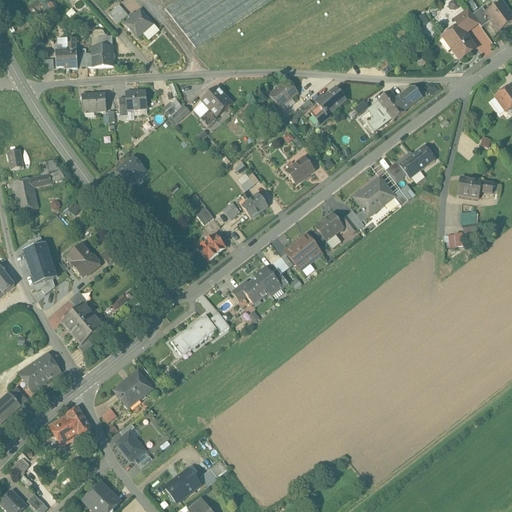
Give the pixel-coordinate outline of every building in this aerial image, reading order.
[(179,0),(165,9),(196,49),(271,0),(179,0)] [(456,3),(452,3),(450,5),(449,8),(451,11),(455,11),(457,9),(457,6),(456,3)] [(511,23),(511,17),(502,4),(497,7),(486,15),(490,22),(499,33),(511,23)] [(485,12),(484,13),(486,15),(497,7),(495,5),(485,12)] [(123,11),(119,6),(108,15),(112,20),(123,11)] [(485,12),(482,9),(472,16),(479,24),(478,25),(481,29),(490,22),(486,15),(484,13),(485,12)] [(140,11),(124,25),(138,40),(154,26),(140,11)] [(468,11),(454,21),(459,27),(465,34),(478,25),(479,24),(472,16),(468,11)] [(459,27),(443,38),(460,61),(476,49),(465,34),(459,27)] [(99,39),(99,47),(106,46),(106,49),(112,49),(112,38),(99,39)] [(76,40),(67,40),(68,52),(76,52),(76,40)] [(106,46),(99,47),(99,49),(93,49),(93,58),(93,69),(113,68),(112,49),(106,49),(106,46)] [(68,52),(56,53),(56,69),(64,69),(64,71),(77,70),(77,52),(76,52),(68,52)] [(298,95),(287,81),(269,97),(280,110),(298,95)] [(511,88),(510,86),(495,97),(506,113),(511,108),(511,88)] [(216,89),(202,102),(210,112),(201,120),(207,127),(215,121),(232,106),(216,89)] [(336,90),(324,100),(322,98),(316,103),(320,108),(320,107),(328,117),(346,101),(336,90)] [(391,93),(378,102),(393,122),(406,113),(404,111),(421,99),(414,90),(411,90),(397,101),(391,93)] [(146,93),(126,94),(126,99),(127,111),(147,110),(146,93)] [(105,96),(82,97),(84,115),(106,113),(105,96)] [(126,99),(119,100),(120,118),(128,117),(127,111),(126,99)] [(314,106),(310,100),(300,109),(304,114),(314,106)] [(364,103),(354,111),(358,116),(369,108),(364,103)] [(263,116),(254,105),(238,119),(247,130),(263,116)] [(328,117),(320,107),(320,108),(311,115),(321,127),(330,119),(328,117)] [(186,109),(178,116),(178,115),(171,121),(175,126),(189,113),(186,109)] [(348,115),(339,121),(346,131),(352,126),(349,121),(352,119),(348,115)] [(482,138),(480,144),(487,147),(489,140),(482,138)] [(304,149),(297,139),(292,143),(299,152),(304,149)] [(424,147),(399,167),(410,181),(435,161),(424,147)] [(20,152),(7,154),(11,172),(23,169),(20,152)] [(49,176),(51,186),(66,177),(52,159),(41,161),(44,177),(49,176)] [(133,159),(117,173),(129,186),(134,181),(136,183),(141,178),(140,176),(145,172),(133,159)] [(303,160),(286,173),(297,186),(314,173),(303,160)] [(239,174),(246,169),(242,163),(234,169),(239,174)] [(259,183),(252,174),(247,177),(254,187),(259,183)] [(44,177),(32,180),(34,189),(51,186),(49,176),(44,177)] [(254,187),(247,177),(245,179),(247,182),(241,187),(246,193),(255,187),(254,187)] [(482,183),(461,179),(458,197),(479,200),(480,193),(482,183)] [(32,180),(13,184),(15,193),(34,189),(32,180)] [(380,180),(354,200),(363,212),(368,218),(369,219),(394,199),(393,197),(380,180)] [(493,185),(482,183),(480,193),(492,195),(493,185)] [(34,189),(15,193),(19,214),(38,210),(34,189)] [(408,202),(400,191),(393,197),(394,199),(401,208),(408,202)] [(268,208),(258,195),(248,202),(241,208),(251,221),(268,208)] [(243,196),(236,201),(241,208),(248,202),(243,196)] [(232,204),(223,211),(231,221),(240,214),(232,204)] [(213,220),(205,209),(196,216),(204,227),(213,220)] [(363,212),(356,217),(361,223),(368,218),(363,212)] [(459,214),(459,221),(472,221),(472,213),(459,214)] [(356,217),(355,215),(348,220),(358,232),(364,227),(361,223),(356,217)] [(332,216),(316,229),(326,243),(343,230),(332,216)] [(348,220),(347,218),(341,222),(352,236),(358,232),(348,220)] [(482,225),(462,227),(463,235),(483,232),(482,225)] [(447,235),(448,249),(460,249),(459,235),(447,235)] [(224,250),(215,237),(198,250),(208,263),(224,250)] [(28,243),(31,250),(43,246),(41,239),(28,243)] [(300,243),(293,248),(290,248),(286,251),(285,254),(286,255),(294,265),(299,272),(321,255),(308,239),(302,243),(300,243)] [(43,246),(31,250),(23,253),(35,287),(53,281),(54,281),(52,274),(55,273),(48,252),(45,253),(43,246)] [(99,268),(82,247),(73,254),(79,260),(72,266),(83,279),(93,271),(95,271),(99,268)] [(112,248),(101,257),(110,267),(120,259),(112,248)] [(294,265),(286,255),(281,259),(289,269),(294,265)] [(15,287),(0,268),(0,291),(3,295),(4,296),(15,287)] [(274,279),(266,269),(255,277),(257,279),(258,279),(269,294),(271,297),(281,290),(281,289),(274,279)] [(288,285),(280,275),(274,279),(281,289),(281,290),(281,291),(288,285)] [(269,294),(258,279),(257,279),(247,288),(244,284),(239,288),(246,297),(251,304),(258,299),(259,301),(269,294)] [(239,288),(232,294),(239,303),(246,297),(239,288)] [(87,304),(78,293),(69,301),(77,311),(84,306),(87,304)] [(77,311),(62,324),(72,335),(93,317),(84,306),(77,311)] [(173,341),(183,355),(218,330),(208,316),(173,341)] [(93,317),(72,335),(81,346),(81,347),(88,341),(103,329),(93,317)] [(88,341),(81,347),(81,346),(78,349),(86,359),(96,350),(88,341)] [(48,355),(35,364),(48,383),(62,374),(48,355)] [(35,364),(18,375),(32,395),(48,383),(35,364)] [(138,374),(115,392),(128,409),(151,391),(138,374)] [(11,395),(0,403),(0,423),(2,426),(22,409),(11,395)] [(101,416),(108,424),(116,417),(110,409),(101,416)] [(91,431),(78,410),(67,416),(80,437),(80,438),(91,431)] [(67,417),(49,428),(62,448),(80,437),(67,417)] [(130,433),(124,438),(116,444),(131,463),(134,461),(138,466),(149,457),(144,452),(145,452),(130,433)] [(22,469),(15,477),(24,486),(32,479),(22,469)] [(211,470),(200,479),(208,489),(218,481),(211,470)] [(189,471),(167,488),(179,504),(201,487),(189,471)] [(101,485),(84,503),(92,511),(112,511),(120,504),(101,485)] [(12,494),(0,505),(6,511),(21,511),(26,508),(12,494)] [(37,511),(44,506),(34,496),(27,503),(36,511),(37,511)] [(210,511),(202,501),(188,511),(210,511)]
